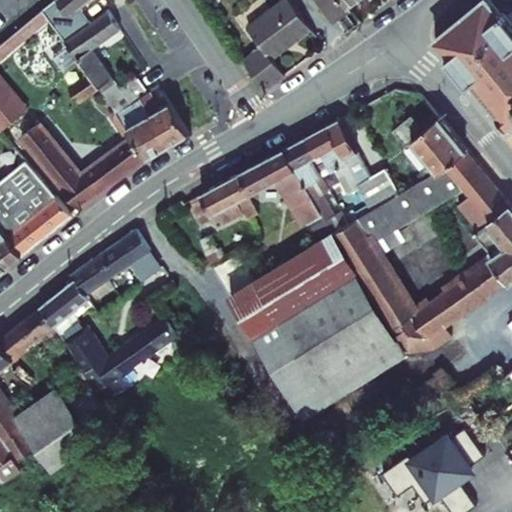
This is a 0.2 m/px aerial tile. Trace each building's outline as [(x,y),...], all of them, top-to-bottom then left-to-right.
[(54,0),(43,9),(50,18),(66,40),(86,26),(79,17),(75,12),(89,0),(54,0)] [(89,0),(75,12),(79,17),(100,0),(89,0)] [(312,26),(291,0),(284,0),(249,27),(263,45),(244,59),(265,89),(286,75),(273,57),(312,26)] [(350,4),(355,0),(320,0),(336,21),(340,18),(348,12),(353,8),(350,4)] [(511,22),(504,13),(502,15),(489,0),(483,0),(436,40),(451,57),(449,59),(468,82),(470,80),(509,126),(511,123),(511,22)] [(0,130),(1,132),(29,108),(0,73),(0,60),(50,18),(43,9),(0,44),(0,130)] [(121,28),(109,10),(86,26),(66,40),(90,72),(101,88),(118,111),(141,97),(148,92),(137,76),(120,88),(93,48),(121,28)] [(348,30),(356,24),(348,12),(340,18),(348,30)] [(101,88),(90,72),(69,87),(80,103),(101,88)] [(170,144),(191,133),(171,102),(160,109),(149,91),(148,92),(141,97),(170,144)] [(128,127),(150,156),(170,144),(141,97),(118,111),(128,127)] [(80,207),(150,156),(128,127),(118,111),(110,116),(126,139),(82,172),(40,121),(21,136),(80,207)] [(407,146),(414,140),(438,171),(446,165),(467,150),(440,117),(424,129),(412,114),(394,129),(407,146)] [(371,176),(341,118),(328,125),(359,183),(371,176)] [(347,189),(359,183),(328,125),(308,136),(317,155),(313,158),(323,176),(336,169),(347,189)] [(351,223),(344,211),(337,216),(324,194),(331,190),(323,176),(313,158),(317,155),(308,136),(286,148),(323,213),(335,233),(351,223)] [(241,171),(252,192),(280,177),(304,224),(307,222),(323,213),(286,148),(241,171)] [(511,280),(511,205),(467,150),(446,165),(463,186),(470,195),(460,204),(471,217),(481,208),(491,220),(480,229),(476,232),(495,256),(445,290),(462,314),(509,280),(511,282),(511,280)] [(0,195),(0,224),(23,254),(73,213),(27,159),(0,180),(0,190),(3,193),(0,195)] [(450,194),(460,204),(470,195),(463,186),(446,165),(438,171),(433,174),(450,194)] [(401,193),(386,167),(371,176),(359,183),(362,187),(374,210),(401,193)] [(241,171),(191,199),(203,222),(215,216),(220,226),(245,212),(248,218),(259,211),(250,193),(252,192),(241,171)] [(359,272),(384,256),(382,254),(373,239),(400,223),(450,194),(433,174),(401,193),(374,210),(358,219),(351,223),(335,233),(359,272)] [(347,189),(350,194),(362,187),(359,183),(347,189)] [(0,256),(8,266),(23,254),(0,224),(0,195),(3,193),(0,190),(0,256)] [(481,208),(471,217),(480,229),(491,220),(481,208)] [(307,222),(318,243),(335,233),(323,213),(307,222)] [(373,239),(382,254),(408,238),(400,223),(373,239)] [(102,252),(116,272),(130,263),(151,249),(137,228),(102,252)] [(318,243),(308,249),(382,370),(409,353),(408,351),(393,327),(387,317),(368,286),(359,272),(335,233),(318,243)] [(227,257),(226,256),(223,245),(218,247),(212,234),(202,237),(211,263),(215,262),(227,257)] [(130,263),(142,282),(164,267),(151,249),(130,263)] [(305,418),(382,370),(308,249),(231,296),(305,418)] [(75,278),(85,293),(116,272),(102,252),(72,274),(75,278)] [(359,272),(368,286),(393,271),(384,256),(359,272)] [(368,286),(387,317),(412,301),(393,271),(368,286)] [(85,293),(75,278),(40,307),(55,324),(57,323),(62,330),(72,323),(70,320),(76,315),(73,310),(88,297),(85,293)] [(445,290),(431,300),(447,324),(462,314),(445,290)] [(393,327),(408,351),(432,350),(452,336),(445,325),(447,324),(431,300),(417,310),(393,327)] [(387,317),(393,327),(417,310),(412,301),(387,317)] [(13,328),(28,348),(30,346),(54,327),(56,325),(55,324),(40,307),(13,328)] [(167,315),(109,354),(89,324),(84,328),(76,315),(70,320),(72,323),(62,330),(83,369),(97,391),(180,335),(167,315)] [(54,327),(30,346),(42,362),(66,342),(54,327)] [(28,348),(13,328),(0,338),(0,339),(15,358),(28,348)] [(0,369),(15,358),(0,339),(0,434),(19,462),(40,448),(15,414),(0,393),(0,369)] [(73,376),(84,393),(92,388),(83,369),(73,376)] [(55,470),(98,440),(84,420),(70,401),(58,384),(15,414),(40,448),(55,470)] [(84,393),(70,401),(84,420),(104,407),(93,389),(92,388),(84,393)] [(491,461),(472,433),(456,443),(455,441),(421,464),(417,458),(388,477),(403,500),(418,490),(431,508),(444,499),(453,511),(480,511),(482,511),(465,485),(462,481),(475,472),(491,461)] [(0,471),(5,479),(24,468),(19,462),(0,434),(0,471)] [(478,476),(475,472),(462,481),(465,485),(478,476)]
